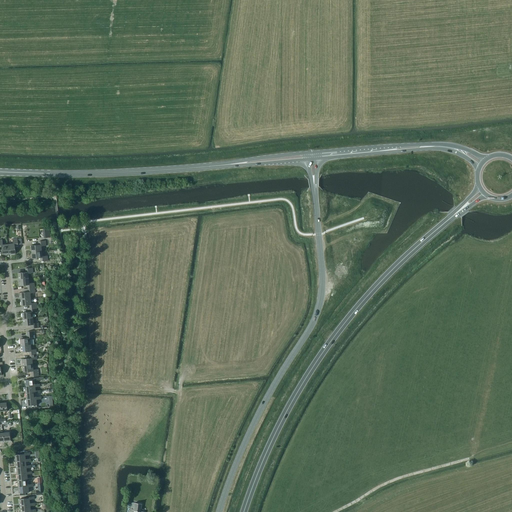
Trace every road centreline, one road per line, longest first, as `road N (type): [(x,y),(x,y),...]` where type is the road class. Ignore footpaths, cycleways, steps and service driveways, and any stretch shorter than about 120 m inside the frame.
road 1 (trunk): [(243,511),(284,414),(321,353),(369,293),(453,214)]
road 2 (tertiary): [(218,511),(255,419),(315,317),(322,273),(314,187)]
road 3 (primary): [(0,171),(212,166)]
road 4 (primary): [(486,158),(441,143),(317,151)]
road 5 (primary): [(318,157),(439,147),(478,169)]
